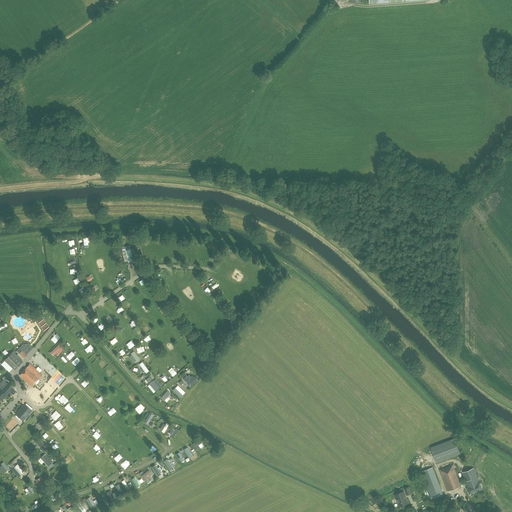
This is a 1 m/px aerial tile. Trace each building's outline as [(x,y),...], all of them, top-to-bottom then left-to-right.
[(137,259),(134,248),(131,249),(130,245),(121,247),(122,251),(124,262),(128,261),(128,262),(133,261),(133,260),(137,259)] [(180,322),(182,320),(176,313),(174,315),(180,322)] [(181,325),(187,332),(189,330),(184,323),(181,325)] [(24,358),(33,348),(28,344),(24,344),(16,351),(24,358)] [(59,344),(50,352),(53,355),(62,347),(59,344)] [(15,370),(15,369),(23,361),(13,351),(4,360),(15,370)] [(141,360),(134,351),(131,354),(137,362),(141,360)] [(149,371),(142,362),(139,364),(146,373),(149,371)] [(32,386),(42,374),(30,363),(19,375),(32,386)] [(55,380),(60,385),(66,378),(61,373),(55,380)] [(195,376),(190,380),(186,375),(183,379),(190,387),(198,380),(195,376)] [(161,387),(154,377),(148,382),(155,391),(161,387)] [(7,383),(3,380),(0,383),(0,400),(1,399),(2,400),(9,392),(13,395),(16,391),(13,388),(14,388),(8,382),(7,383)] [(176,387),(173,390),(181,398),(183,395),(176,387)] [(168,391),(161,398),(164,401),(171,394),(168,391)] [(60,400),(66,405),(71,401),(65,395),(60,400)] [(23,421),(33,411),(24,403),(15,414),(23,421)] [(58,411),(53,416),(58,420),(63,415),(58,411)] [(150,413),(144,422),(148,424),(154,415),(150,413)] [(179,439),(181,442),(189,434),(187,431),(179,439)] [(436,463),(460,454),(454,438),(430,447),(436,463)] [(202,443),(200,439),(193,444),(199,453),(202,450),(199,445),(202,443)] [(187,447),(184,449),(191,459),(194,457),(187,447)] [(179,452),(176,454),(182,462),(185,461),(179,452)] [(47,454),(43,458),(51,467),(56,462),(47,454)] [(164,461),(170,470),(173,467),(168,459),(164,461)] [(13,468),(20,475),(24,471),(18,464),(13,468)] [(460,483),(453,464),(439,470),(448,491),(466,485),(470,494),(482,489),(474,468),(462,473),(465,481),(460,483)] [(0,467),(5,475),(8,472),(3,465),(0,467)] [(155,465),(152,467),(158,477),(162,474),(155,465)] [(431,498),(433,497),(442,494),(432,467),(421,472),(431,498)] [(141,476),(147,483),(151,480),(148,477),(152,474),(149,470),(141,476)] [(44,492),(50,488),(42,476),(36,480),(44,492)] [(135,477),(132,479),(138,488),(141,486),(135,477)] [(124,480),(122,481),(128,491),(130,490),(124,480)] [(399,507),(408,503),(404,491),(395,495),(399,507)] [(30,506),(33,509),(40,505),(37,501),(30,506)] [(79,502),(76,503),(82,511),(84,511),(86,511),(79,502)]
